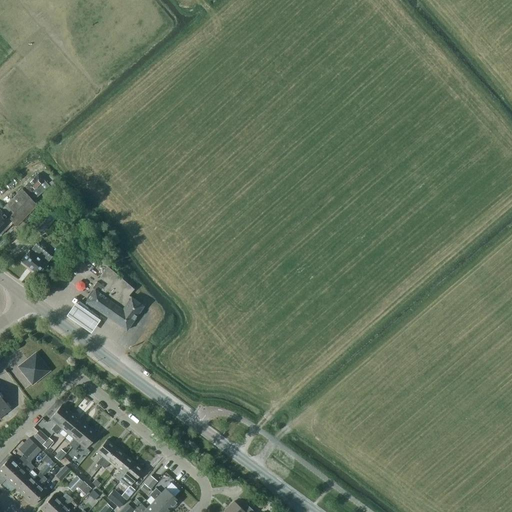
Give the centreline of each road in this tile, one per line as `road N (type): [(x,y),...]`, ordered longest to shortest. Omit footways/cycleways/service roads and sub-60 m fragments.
road 1 (primary): [(315,511),(30,301)]
road 2 (residential): [(0,452),(62,384),(79,380),(199,477),(205,494),(196,511)]
